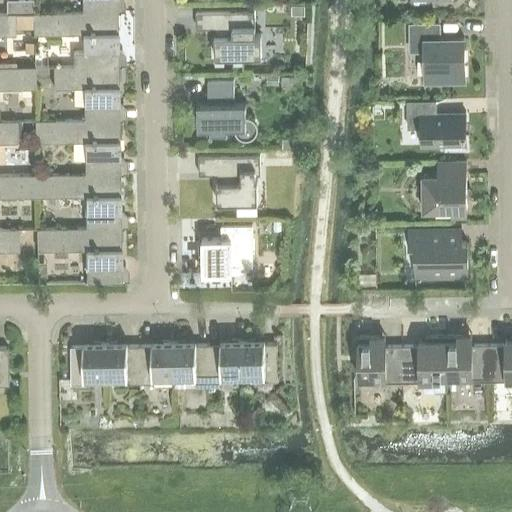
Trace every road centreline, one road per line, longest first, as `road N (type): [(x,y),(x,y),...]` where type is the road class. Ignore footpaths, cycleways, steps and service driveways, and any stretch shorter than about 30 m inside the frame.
road 1 (residential): [(153,0),(157,304)]
road 2 (residential): [(511,299),(506,0)]
road 3 (residential): [(41,510),(38,306)]
road 4 (residential): [(511,299),(487,308),(358,310)]
